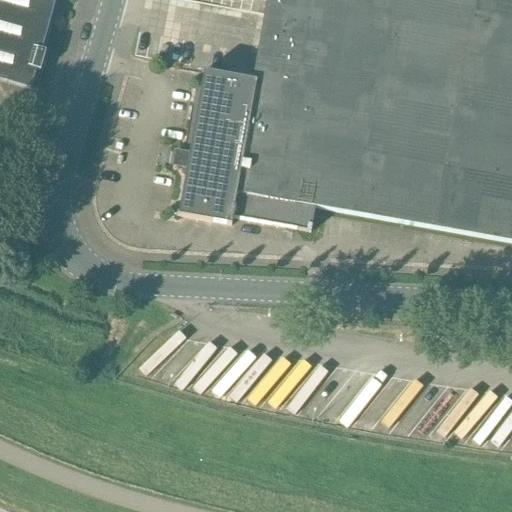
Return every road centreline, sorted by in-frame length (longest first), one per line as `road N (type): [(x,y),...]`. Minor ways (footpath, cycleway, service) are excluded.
road 1 (unclassified): [(76,255),(97,273),(132,284),(511,303)]
road 2 (unclassified): [(76,255),(59,216),(60,189),(112,0)]
road 3 (tertiary): [(164,511),(0,450)]
